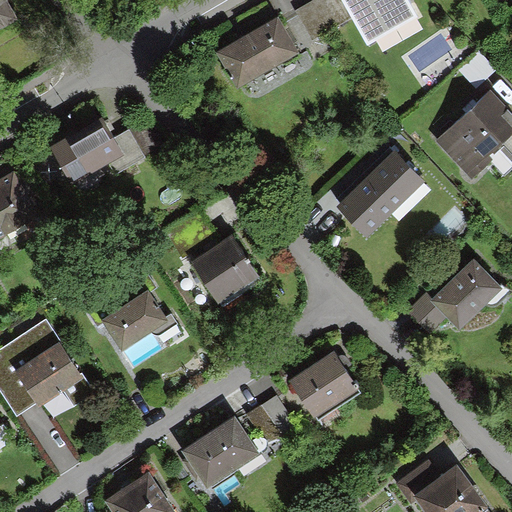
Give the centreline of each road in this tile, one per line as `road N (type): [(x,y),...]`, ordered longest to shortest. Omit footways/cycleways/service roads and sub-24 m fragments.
road 1 (residential): [(345,298),(23,511)]
road 2 (residential): [(345,298),(113,65)]
road 3 (residential): [(511,475),(345,298)]
road 4 (residential): [(113,65),(0,129)]
road 5 (residential): [(220,0),(113,65)]
